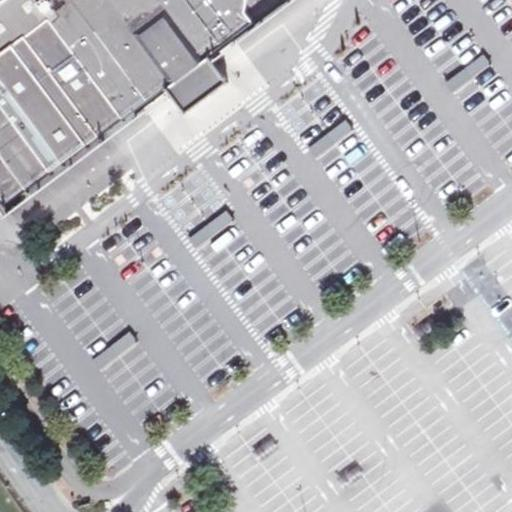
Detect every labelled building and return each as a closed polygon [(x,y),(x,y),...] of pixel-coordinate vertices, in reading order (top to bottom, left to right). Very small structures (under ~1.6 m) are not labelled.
[(0,0),(0,191),(14,210),(111,137),(134,120),(129,114),(137,108),(169,84),(171,83),(190,69),(208,55),(252,22),(246,13),(245,11),(246,5),(246,0),(0,0)] [(391,0),(388,2),(396,13),(413,0),(391,0)] [(171,83),(169,84),(179,96),(189,111),(228,82),(217,67),(208,55),(190,69),(171,83)] [(511,151),(511,134),(496,147),(504,157),(511,151)] [(366,153),(359,143),(324,168),(331,179),(366,153)] [(213,195),(205,185),(170,212),(177,222),(213,195)] [(418,221),(410,210),(375,236),(383,247),(418,221)] [(298,310),(290,299),(255,326),(263,336),(298,310)] [(431,319),(414,332),(421,342),(438,329),(431,319)] [(41,338),(22,353),(30,363),(49,349),(41,338)] [(149,437),(165,425),(158,415),(141,428),(149,437)] [(363,475),(356,466),(340,477),(347,487),(363,475)]
